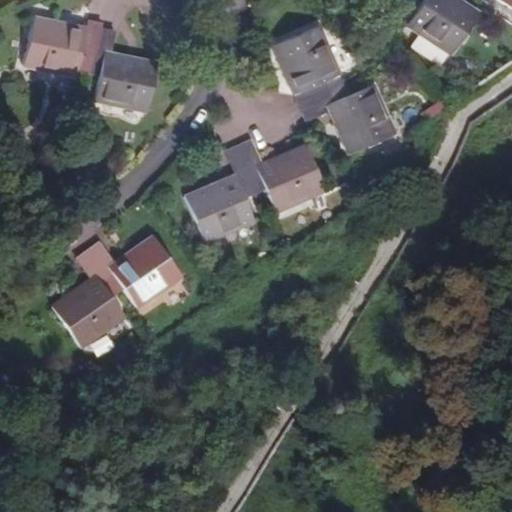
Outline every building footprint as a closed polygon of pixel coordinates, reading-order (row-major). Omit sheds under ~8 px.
[(451,57),(477,17),(451,0),(424,0),(408,27),(451,57)] [(511,0),(494,0),(511,11),(511,0)] [(81,51),(96,54),(100,31),(100,24),(87,22),(84,33),(32,21),(23,68),(75,78),(81,51)] [(276,47),(297,96),(321,86),(340,79),(320,30),(276,47)] [(96,54),(90,81),(99,83),(96,105),(148,114),(156,64),(110,57),(115,33),(100,31),(96,54)] [(297,96),(303,110),(327,99),(321,86),(297,96)] [(330,105),(333,112),(353,155),(394,137),(372,88),(349,99),(330,105)] [(308,123),(333,112),(330,105),(349,99),(346,92),(327,99),(303,110),(308,123)] [(241,150),(260,194),(268,190),(277,211),(326,190),(308,148),(264,166),(254,144),(241,150)] [(246,200),(260,194),(241,150),(227,155),(237,178),(189,199),(207,242),(256,221),(246,200)] [(89,252),(121,294),(128,290),(142,308),(183,276),(155,237),(119,263),(103,242),(89,252)] [(86,350),(127,318),(114,300),(121,294),(89,252),(76,261),(93,284),(56,311),(86,350)]
